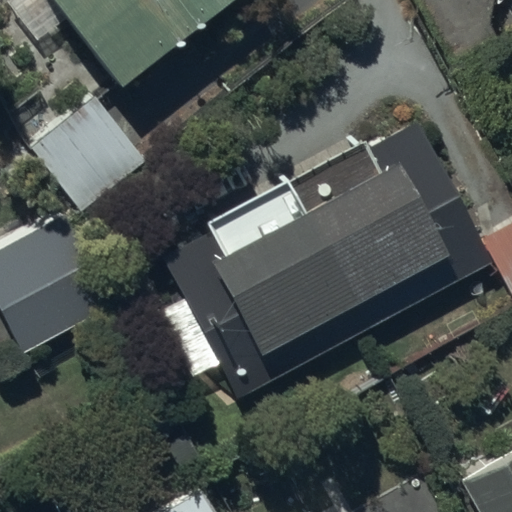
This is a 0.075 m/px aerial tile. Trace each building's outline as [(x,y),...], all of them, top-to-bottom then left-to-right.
[(181,0),(59,0),(107,59),(181,0)] [(135,155),(86,98),(26,150),(75,205),(135,155)] [(480,252),(404,115),(276,185),(352,322),(480,252)] [(352,322),(276,185),(152,254),(231,390),(352,322)] [(511,203),(473,225),(508,288),(510,287),(511,291),(511,203)] [(107,298),(59,213),(0,246),(0,317),(17,348),(107,298)] [(511,511),(511,432),(453,464),(478,511),(511,511)] [(216,511),(197,478),(135,511),(216,511)]
